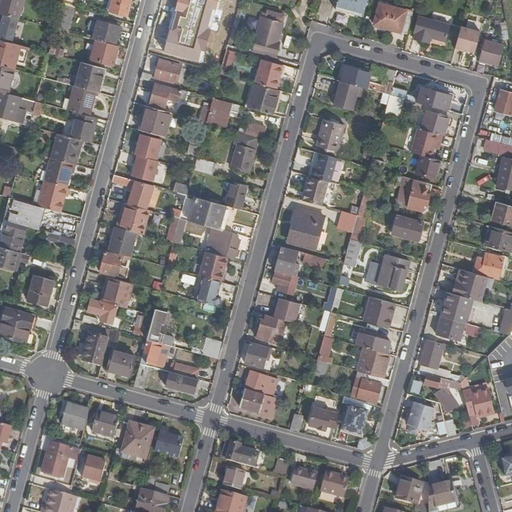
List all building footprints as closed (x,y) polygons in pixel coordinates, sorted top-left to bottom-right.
[(21,0),(0,0),(0,2),(0,14),(18,20),(24,1),(21,0)] [(126,18),(131,0),(113,0),(109,13),(126,18)] [(181,37),(188,11),(191,0),(172,0),(163,32),(181,37)] [(199,0),(191,0),(188,11),(195,13),(199,0)] [(337,0),(336,6),(363,13),(366,0),(337,0)] [(380,5),(374,26),(407,35),(412,14),(380,5)] [(68,33),(74,9),(68,7),(62,6),(55,30),(68,33)] [(362,18),(363,13),(336,6),(335,10),(362,18)] [(261,18),(252,54),(275,60),(280,43),(279,43),(284,24),(261,18)] [(418,18),(413,34),(416,34),(414,40),(429,44),(430,38),(445,42),(450,27),(418,18)] [(93,40),(97,41),(115,46),(120,29),(98,23),(93,40)] [(479,33),(460,28),(455,50),(462,52),(462,51),(474,54),(479,33)] [(484,40),(478,63),(486,65),(486,63),(497,66),(503,46),(484,40)] [(0,66),(14,70),(21,47),(0,41),(0,66)] [(115,46),(97,41),(91,60),(113,66),(118,47),(115,46)] [(40,50),(49,52),(51,46),(51,45),(42,43),(40,50)] [(48,55),(62,58),(64,51),(56,49),(57,47),(51,46),(49,52),(48,55)] [(226,51),(224,60),(259,69),(254,85),(276,91),(283,66),(226,51)] [(155,77),(143,73),(141,80),(154,83),(155,78),(176,84),(177,81),(182,83),(185,70),(180,69),(181,65),(160,59),(155,77)] [(365,65),(345,60),(342,71),(350,73),(351,70),(372,75),(374,69),(364,66),(365,65)] [(82,64),(75,88),(95,93),(97,93),(104,70),(82,64)] [(14,70),(0,66),(0,92),(7,94),(14,70)] [(334,107),(352,112),(356,98),(359,99),(362,89),(336,82),(334,92),(337,93),(334,107)] [(382,94),(390,96),(393,85),(385,83),(382,94)] [(188,92),(155,84),(149,105),(165,109),(168,98),(185,102),(188,92)] [(278,91),(276,91),(254,85),(247,108),(271,115),(278,91)] [(78,113),(88,116),(95,93),(75,88),(74,87),(67,111),(74,113),(78,113)] [(421,89),(417,103),(445,111),(449,97),(421,89)] [(0,118),(22,125),(26,110),(18,108),(21,98),(7,94),(0,92),(0,118)] [(511,96),(499,93),(494,114),(510,118),(511,111),(511,96)] [(390,96),(386,109),(399,113),(403,100),(390,96)] [(218,127),(225,102),(213,99),(210,109),(206,123),(218,127)] [(41,114),(43,104),(35,102),(33,112),(41,114)] [(218,127),(225,129),(232,104),(225,102),(218,127)] [(201,122),(206,123),(210,109),(204,107),(199,122),(201,122)] [(142,131),(163,138),(170,114),(148,108),(142,131)] [(422,130),(440,135),(443,136),(449,118),(427,112),(422,130)] [(88,116),(78,113),(71,138),(81,141),(87,143),(92,124),(95,125),(97,119),(95,118),(88,116)] [(344,126),(323,120),(316,146),(337,152),(344,126)] [(422,130),(418,130),(411,154),(421,156),(431,159),(433,149),(435,144),(437,144),(440,135),(422,130)] [(248,172),(257,138),(238,132),(234,145),(237,146),(231,168),(248,172)] [(58,134),(51,158),(75,165),(81,141),(71,138),(58,134)] [(189,145),(200,148),(201,142),(191,139),(189,145)] [(487,141),(484,151),(507,158),(506,161),(502,159),(500,168),(503,168),(500,181),(496,180),(495,185),(497,185),(511,189),(511,148),(510,148),(487,141)] [(187,153),(197,157),(200,148),(189,145),(187,153)] [(132,147),(128,161),(145,166),(149,152),(132,147)] [(308,151),(301,149),(298,160),(305,162),(308,151)] [(431,159),(421,156),(416,174),(434,179),(439,161),(431,159)] [(75,165),(51,158),(44,183),(66,189),(70,173),(73,173),(75,165)] [(215,164),(197,159),(194,170),(212,175),(215,164)] [(372,160),(371,167),(383,170),(385,164),(372,160)] [(370,168),(354,164),(348,188),(364,192),(369,174),(370,168)] [(366,205),(367,206),(376,176),(369,174),(364,192),(360,204),(366,205)] [(112,184),(133,189),(135,190),(134,197),(131,196),(129,203),(147,207),(153,186),(114,176),(112,184)] [(333,184),(309,177),(303,201),(329,209),(334,190),(331,190),(333,184)] [(432,185),(414,181),(412,190),(406,188),(402,203),(408,205),(407,208),(422,212),(423,206),(426,207),(432,185)] [(232,182),(225,206),(229,207),(241,211),(244,197),(242,197),(245,186),(232,182)] [(44,183),(38,207),(55,211),(59,213),(63,197),(66,198),(68,190),(66,189),(44,183)] [(176,184),(174,192),(178,193),(186,196),(189,188),(176,184)] [(196,198),(190,222),(218,230),(224,206),(196,198)] [(3,220),(9,221),(26,226),(38,230),(42,215),(49,218),(53,217),(55,211),(38,207),(9,199),(3,220)] [(511,207),(496,203),(492,221),(511,225),(511,207)] [(143,235),(149,211),(124,204),(121,214),(125,214),(121,229),(136,234),(143,235)] [(357,216),(363,218),(366,205),(360,204),(357,216)] [(225,206),(224,206),(218,230),(222,231),(229,207),(225,206)] [(173,210),(171,217),(173,218),(180,219),(182,212),(173,210)] [(296,210),(293,222),(298,224),(292,244),(315,250),(324,218),(296,210)] [(357,216),(342,212),(338,229),(352,233),(357,216)] [(360,243),(367,220),(364,219),(363,218),(357,216),(352,233),(350,240),(360,243)] [(422,224),(396,217),(392,234),(417,241),(422,224)] [(173,244),(175,238),(178,225),(180,219),(173,218),(167,242),(173,244)] [(0,247),(19,253),(26,226),(9,221),(6,231),(3,230),(0,241),(0,247)] [(298,224),(293,222),(287,242),(292,244),(298,224)] [(178,225),(175,238),(180,239),(184,227),(178,225)] [(122,256),(129,258),(136,234),(121,229),(117,228),(116,228),(109,252),(122,256)] [(511,247),(511,233),(490,228),(486,246),(511,252),(511,247)] [(235,234),(224,232),(222,242),(210,238),(206,250),(234,258),(239,241),(233,239),(235,234)] [(75,241),(64,237),(62,244),(73,247),(75,241)] [(350,240),(344,265),(353,267),(360,243),(350,240)] [(0,266),(16,271),(19,261),(28,264),(30,256),(19,253),(0,247),(0,266)] [(296,278),(299,266),(295,264),(297,256),(298,252),(281,247),(280,251),(274,272),(275,272),(296,278)] [(122,256),(109,252),(106,251),(100,273),(109,275),(113,264),(119,266),(122,256)] [(170,254),(167,266),(180,269),(184,258),(170,254)] [(322,270),(325,260),(305,254),(302,264),(322,270)] [(212,255),(205,279),(220,283),(224,268),(227,259),(212,255)] [(477,259),(473,275),(487,279),(497,281),(503,260),(486,255),(485,261),(477,259)] [(408,262),(387,256),(379,285),(400,291),(406,271),(405,270),(408,262)] [(464,272),(459,271),(455,283),(452,294),(455,295),(458,283),(461,284),(464,272)] [(296,278),(275,272),(272,284),(278,286),(276,291),(294,296),(299,278),(296,278)] [(458,283),(455,295),(472,300),(480,302),(487,279),(473,275),(464,272),(461,284),(458,283)] [(16,304),(25,307),(27,299),(47,305),(53,281),(34,276),(30,292),(20,289),(19,292),(16,304)] [(347,285),(348,277),(339,276),(338,283),(347,285)] [(191,301),(221,309),(225,294),(221,293),(224,284),(223,284),(220,283),(205,279),(198,277),(191,301)] [(116,306),(120,307),(127,284),(107,278),(101,302),(116,306)] [(6,289),(2,301),(16,304),(19,292),(6,289)] [(448,293),(441,318),(464,324),(465,325),(472,300),(455,295),(452,294),(448,293)] [(327,311),(331,312),(334,299),(330,297),(326,311),(327,311)] [(272,317),(286,321),(296,324),(301,304),(279,298),(276,311),(274,310),(272,317)] [(402,320),(405,307),(366,298),(360,323),(388,330),(391,317),(402,320)] [(101,302),(92,299),(88,312),(102,316),(100,321),(111,324),(116,306),(101,302)] [(6,310),(0,331),(0,335),(25,342),(32,317),(6,310)] [(511,311),(507,310),(500,334),(502,335),(509,336),(511,333),(511,311)] [(154,311),(153,317),(147,339),(170,346),(172,346),(174,339),(158,334),(161,324),(163,324),(166,314),(154,311)] [(321,331),(325,332),(331,312),(327,311),(321,331)] [(82,315),(80,322),(93,325),(95,319),(82,315)] [(272,317),(265,315),(264,320),(261,320),(256,338),(277,344),(279,335),(282,336),(286,321),(272,317)] [(138,316),(133,334),(142,336),(144,330),(140,329),(143,318),(138,316)] [(464,324),(441,318),(437,335),(459,340),(464,324)] [(127,335),(111,330),(109,339),(117,341),(117,339),(125,341),(127,335)] [(359,333),(355,346),(364,349),(386,355),(389,341),(374,337),(371,336),(372,333),(360,330),(359,333)] [(102,364),(109,340),(89,334),(82,359),(102,364)] [(327,364),(331,365),(333,359),(327,358),(331,340),(324,337),(317,361),(327,364)] [(140,364),(145,365),(146,362),(156,365),(160,348),(169,350),(170,346),(147,339),(146,340),(145,345),(143,352),(140,364)] [(191,352),(219,360),(223,344),(206,339),(203,351),(192,348),(191,352)] [(448,352),(449,347),(427,341),(418,372),(427,374),(441,378),(443,379),(449,381),(451,373),(437,369),(443,350),(448,352)] [(268,347),(250,342),(244,363),(263,368),(268,347)] [(143,352),(145,345),(138,343),(136,350),(143,352)] [(364,374),(382,379),(388,356),(386,355),(364,349),(357,372),(364,374)] [(112,351),(107,370),(129,376),(135,358),(112,351)] [(311,385),(313,375),(317,361),(311,359),(304,383),(311,385)] [(317,361),(313,375),(323,378),(327,364),(317,361)] [(145,365),(140,364),(133,388),(144,391),(150,367),(145,365)] [(176,374),(197,380),(199,370),(178,364),(178,367),(176,374)] [(264,396),(272,398),(277,379),(250,371),(240,407),(260,412),(264,396)] [(172,373),(169,372),(165,386),(194,394),(198,380),(197,380),(176,374),(172,373)] [(380,385),(388,387),(389,381),(382,379),(364,374),(357,398),(375,404),(380,385)] [(441,378),(427,374),(424,385),(437,389),(440,392),(435,395),(447,413),(458,405),(455,399),(456,398),(453,392),(451,394),(448,390),(450,387),(458,389),(461,388),(460,384),(454,382),(449,381),(443,379),(441,378)] [(460,376),(454,382),(460,384),(465,379),(460,376)] [(302,392),(308,394),(311,385),(304,383),(302,392)] [(471,390),(463,392),(469,416),(476,415),(476,417),(494,413),(488,390),(471,394),(471,390)] [(267,414),(272,398),(264,396),(260,412),(267,414)] [(236,410),(237,401),(229,400),(228,409),(236,410)] [(347,404),(341,428),(360,434),(367,409),(347,404)] [(414,404),(408,426),(428,431),(434,409),(414,404)] [(80,446),(89,411),(67,405),(61,424),(79,429),(75,445),(80,446)] [(334,428),(338,413),(311,406),(306,424),(325,429),(326,426),(334,428)] [(113,437),(118,419),(96,412),(91,431),(113,437)] [(302,416),(297,415),(294,414),(290,431),(297,433),(302,416)] [(140,426),(124,422),(115,456),(122,458),(124,453),(146,459),(153,432),(139,429),(140,426)] [(10,428),(0,424),(0,450),(2,443),(5,444),(10,428)] [(167,429),(160,454),(181,460),(188,435),(167,429)] [(220,459),(226,460),(231,443),(225,441),(220,459)] [(78,461),(81,451),(51,443),(44,473),(61,477),(66,458),(78,461)] [(226,460),(253,468),(257,455),(239,450),(240,445),(231,443),(226,460)] [(124,453),(122,458),(145,464),(146,459),(124,453)] [(89,457),(82,478),(92,481),(92,483),(100,485),(107,462),(89,457)] [(511,457),(501,460),(505,477),(511,475),(511,457)] [(280,460),(276,474),(286,477),(289,463),(280,460)] [(228,468),(223,486),(240,490),(245,473),(228,468)] [(295,469),(291,484),(313,489),(318,475),(295,469)] [(326,472),(321,492),(344,498),(349,480),(335,477),(336,475),(326,472)] [(146,490),(152,492),(156,478),(149,476),(146,490)] [(396,498),(418,505),(423,485),(402,479),(396,498)] [(449,482),(428,488),(428,511),(437,510),(436,507),(455,502),(449,482)] [(154,492),(167,496),(169,487),(157,484),(154,492)] [(144,490),(142,489),(137,508),(153,511),(164,511),(169,496),(167,496),(154,492),(152,492),(146,490),(144,490)] [(42,505),(40,511),(71,511),(76,497),(51,490),(46,507),(42,505)] [(216,511),(243,511),(247,499),(222,492),(216,511)] [(283,511),(286,503),(279,501),(275,511),(283,511)]
